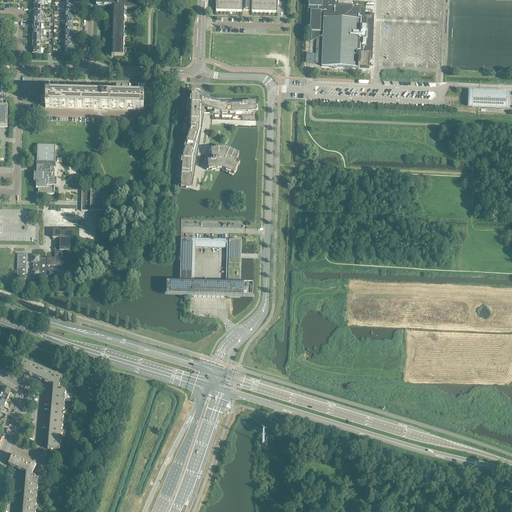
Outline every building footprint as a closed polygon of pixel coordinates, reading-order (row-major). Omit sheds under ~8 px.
[(124,27),(124,23),(125,23),(125,19),(124,19),(124,15),(125,15),(125,11),(124,11),(125,7),(124,7),(121,7),(121,1),(121,0),(118,0),(117,0),(96,0),(96,6),(99,6),(100,6),(104,6),(114,6),(113,56),(123,56),(124,56),(124,52),(123,52),(123,48),(124,48),(124,44),(123,44),(124,40),(124,36),(124,31),(125,27),(124,27)] [(216,0),(216,12),(216,11),(242,12),(242,11),(241,0),(216,0)] [(277,0),(251,0),(252,12),(251,12),(277,13),(277,14),(277,0)] [(321,67),(369,68),(369,60),(371,60),(373,22),(372,22),(372,21),(372,20),(372,19),(372,18),(374,18),(374,16),(372,16),(372,10),(366,10),(366,8),(353,7),(353,5),(338,4),(338,0),(308,0),(308,13),(311,13),(310,32),(311,32),(311,40),(316,40),(316,55),(313,55),(313,54),(307,54),(306,63),(313,63),(313,62),(315,62),(315,63),(318,63),(320,63),(320,64),(321,64),(321,67)] [(220,35),(219,61),(230,62),(230,61),(259,61),(259,62),(270,63),(271,36),(260,36),(260,51),(230,50),(230,35),(220,35)] [(511,95),(509,96),(509,93),(469,91),(469,107),(471,107),(508,109),(509,106),(511,106),(511,95)] [(144,99),(135,99),(108,98),(108,94),(107,94),(107,96),(98,95),(98,94),(98,98),(46,96),(46,102),(44,102),(44,96),(41,96),(41,104),(46,104),(45,108),(98,109),(102,109),(107,110),(143,111),(144,99)] [(221,169),(234,175),(238,165),(235,164),(239,155),(228,151),(225,149),(211,150),(211,149),(211,146),(209,145),(207,145),(208,138),(210,125),(211,125),(212,115),(253,116),(253,102),(210,100),(206,100),(187,100),(173,186),(175,186),(199,190),(202,171),(205,171),(209,171),(221,169)] [(37,174),(34,174),(34,181),(36,181),(36,189),(38,189),(39,189),(38,196),(41,196),(43,196),(47,196),(47,195),(54,195),(54,191),(54,187),(57,187),(57,179),(54,179),(55,169),(54,169),(54,167),(55,167),(55,164),(56,164),(56,163),(55,163),(55,157),(56,157),(57,152),(55,152),(55,146),(53,146),(37,145),(37,163),(36,163),(37,163),(37,166),(37,174)] [(81,211),(102,212),(103,212),(104,191),(104,190),(82,190),(82,204),(81,211)] [(40,255),(32,255),(32,263),(31,263),(33,263),(33,266),(35,266),(35,268),(36,268),(36,270),(32,270),(32,279),(32,278),(39,279),(40,277),(47,277),(47,279),(55,279),(55,278),(55,271),(53,271),(54,266),(62,266),(62,269),(70,269),(70,259),(68,259),(68,252),(70,252),(70,251),(71,239),(74,239),(73,239),(74,232),(74,231),(65,231),(65,232),(61,232),(61,230),(61,231),(53,231),(53,230),(53,239),(55,239),(55,244),(55,251),(55,258),(47,258),(40,258),(40,255)] [(193,239),(181,238),(179,283),(167,283),(166,295),(179,296),(192,297),(192,296),(209,296),(227,297),(227,298),(232,298),(240,298),(240,297),(253,298),(253,285),(240,285),(240,283),(241,258),(240,258),(240,256),(241,254),(242,244),(242,240),(230,240),(229,256),(228,285),(210,284),(191,284),(192,247),(193,239)] [(225,241),(227,241),(227,240),(195,239),(195,240),(195,248),(225,248),(225,249),(225,241)] [(17,255),(17,279),(26,279),(26,255),(17,255)] [(19,371),(23,372),(35,378),(40,368),(24,361),(19,371)] [(52,385),(56,375),(40,368),(35,378),(52,385)] [(60,451),(65,388),(60,386),(63,378),(56,375),(52,385),(53,386),(53,387),(53,388),(48,442),(48,449),(48,450),(48,448),(59,449),(59,451),(60,451)] [(3,387),(1,393),(8,396),(11,390),(7,389),(8,388),(5,387),(4,388),(3,387)] [(0,398),(6,402),(8,396),(1,393),(0,394),(0,398)] [(13,455),(8,465),(24,472),(29,462),(22,459),(23,458),(20,457),(19,458),(13,455)] [(38,474),(35,474),(34,474),(33,474),(36,465),(29,462),(24,472),(26,473),(26,475),(22,511),(34,511),(38,481),(38,474)]
